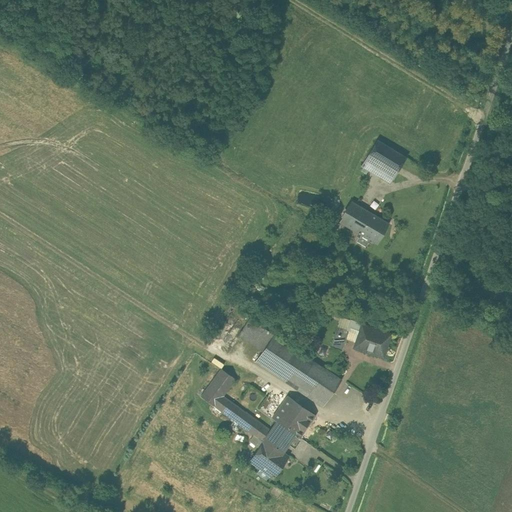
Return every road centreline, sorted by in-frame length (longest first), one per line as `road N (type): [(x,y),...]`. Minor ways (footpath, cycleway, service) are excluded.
road 1 (unclassified): [(459,181),(347,511)]
road 2 (track): [(221,356),(0,213)]
road 3 (unclassified): [(511,31),(459,181)]
